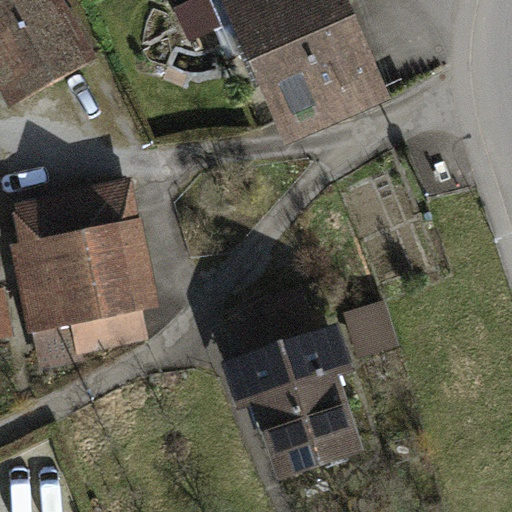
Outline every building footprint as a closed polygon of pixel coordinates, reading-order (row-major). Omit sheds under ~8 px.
[(0,0),(0,65),(1,67),(16,95),(82,59),(50,0),(0,0)] [(339,20),(330,0),(190,0),(193,4),(177,11),(189,39),(216,27),(230,59),(258,46),(289,117),(367,83),(339,20)] [(131,190),(23,212),(39,289),(24,292),(32,330),(37,329),(43,357),(145,336),(122,226),(138,223),(131,190)] [(1,294),(0,294),(0,335),(9,334),(1,294)] [(306,305),(238,328),(262,400),(252,403),(261,430),(265,442),(275,439),(285,470),(353,448),(306,305)] [(390,319),(355,332),(366,361),(401,348),(390,319)]
